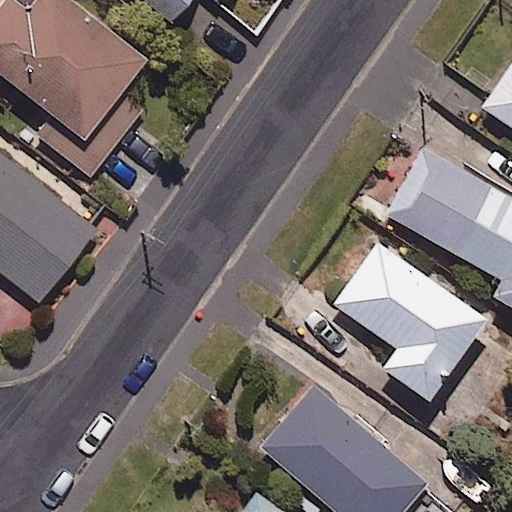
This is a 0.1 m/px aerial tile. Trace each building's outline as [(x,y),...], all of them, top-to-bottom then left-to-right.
[(143,67),(59,0),(1,0),(0,2),(0,84),(79,147),(64,166),(85,183),(164,84),(143,67)] [(219,0),(138,0),(170,26),(190,0),(213,0),(217,3),(219,0)] [(511,66),(479,114),(511,137),(511,66)] [(511,203),(425,152),(384,220),(497,287),(486,304),(511,319),(511,203)] [(95,233),(0,154),(0,277),(34,306),(95,233)] [(484,327),(376,247),(330,308),(394,355),(379,375),(423,408),(484,327)] [(442,511),(310,391),(256,450),(323,511),(442,511)] [(272,511),(253,497),(241,511),(272,511)]
